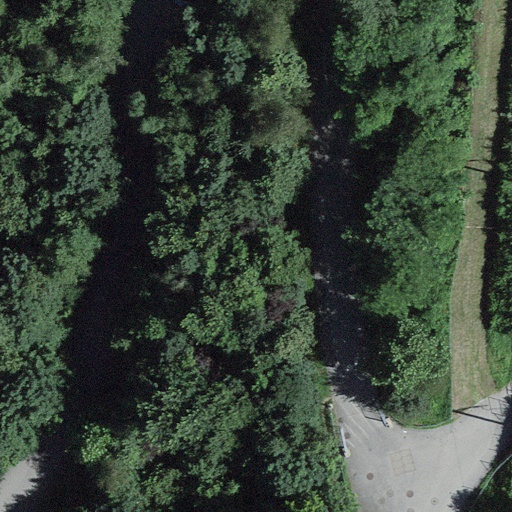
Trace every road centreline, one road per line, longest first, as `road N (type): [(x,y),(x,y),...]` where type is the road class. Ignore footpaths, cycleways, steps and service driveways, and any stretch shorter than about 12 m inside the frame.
road 1 (residential): [(0,510),(59,413),(111,293),(150,0)]
road 2 (residential): [(339,0),(333,205),(348,367),(378,458),(413,497)]
road 3 (unclassified): [(413,497),(511,415)]
